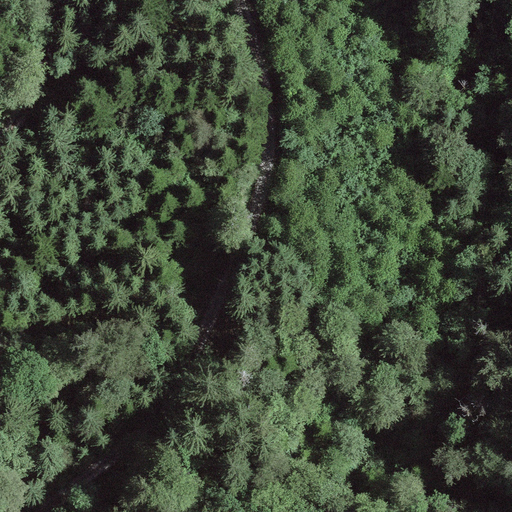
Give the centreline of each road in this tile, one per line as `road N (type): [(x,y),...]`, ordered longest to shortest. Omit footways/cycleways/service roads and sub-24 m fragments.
road 1 (track): [(46,511),(124,450),(178,388),(261,197),(273,107),(246,0)]
road 2 (track): [(57,0),(34,97),(0,139)]
